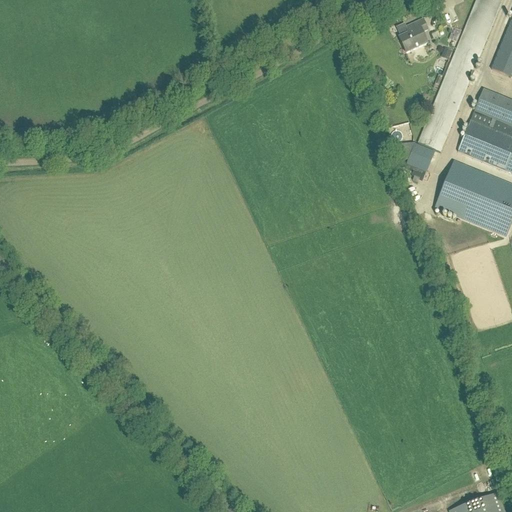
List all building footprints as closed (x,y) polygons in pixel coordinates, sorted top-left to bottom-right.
[(441,155),(503,0),(477,0),(418,145),(441,155)] [(511,19),(491,71),(511,79),(511,19)] [(428,32),(422,21),(405,29),(408,35),(399,40),(406,56),(428,46),(422,34),(428,32)] [(491,121),(488,130),(470,123),(458,154),(511,176),(511,102),(484,91),(474,114),(491,121)] [(505,239),(511,221),(511,187),(453,163),(433,209),(505,239)] [(503,511),(497,496),(453,511),(503,511)]
